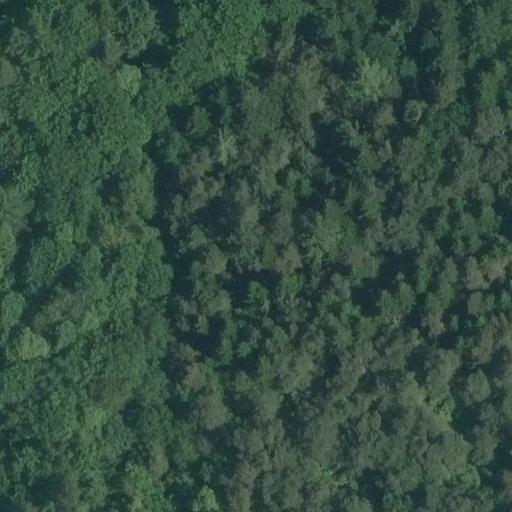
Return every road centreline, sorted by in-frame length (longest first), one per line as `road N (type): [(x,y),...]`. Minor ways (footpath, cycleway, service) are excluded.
road 1 (track): [(170,252),(175,511)]
road 2 (track): [(180,0),(170,252)]
